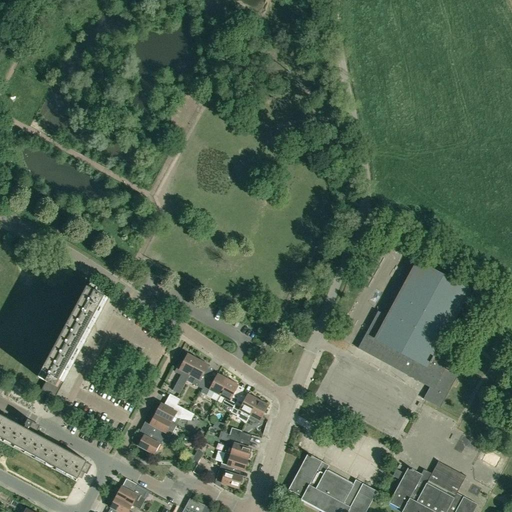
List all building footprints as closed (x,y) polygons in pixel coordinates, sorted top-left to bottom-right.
[(286,131),(277,133),(279,145),(287,144),(286,131)] [(457,376),(445,369),(454,353),(439,345),(450,326),(469,290),(417,262),(387,317),(378,312),(362,340),(358,348),(430,387),(423,399),(425,400),(440,408),(457,376)] [(43,372),(42,371),(39,376),(40,377),(40,378),(57,387),(61,381),(63,382),(108,299),(106,298),(106,297),(88,288),(43,372)] [(190,375),(198,359),(197,357),(194,355),(192,356),(188,354),(182,365),(179,364),(175,372),(181,375),(173,390),(180,394),(190,375)] [(209,365),(205,363),(204,361),(201,359),(199,360),(198,359),(190,375),(195,378),(192,384),(203,389),(206,382),(207,382),(208,379),(203,376),(209,365)] [(220,395),(228,380),(228,379),(227,377),(224,375),(222,376),(218,374),(212,385),(207,382),(206,382),(203,389),(201,392),(212,398),(214,393),(220,395)] [(233,396),(239,385),(235,383),(234,381),(231,379),(229,380),(228,380),(220,395),(225,398),(222,404),(233,409),(236,402),(238,399),(233,396)] [(177,405),(180,399),(170,394),(167,400),(171,402),(177,405)] [(250,416),(258,400),(258,399),(257,397),(254,396),(252,396),(248,394),(242,405),(236,402),(233,409),(231,412),(247,421),(250,416)] [(260,421),(269,405),(265,403),(264,401),(261,399),(259,400),(258,400),(250,416),(248,419),(257,423),(260,421)] [(194,414),(177,405),(171,402),(168,407),(161,404),(159,407),(157,408),(155,411),(156,413),(156,414),(171,423),(174,417),(176,418),(191,421),(194,414)] [(78,479),(79,477),(87,462),(87,461),(32,432),(34,429),(30,427),(33,422),(28,420),(26,425),(24,428),(0,414),(0,437),(5,440),(15,446),(78,479)] [(176,425),(171,423),(156,414),(155,415),(153,415),(151,418),(152,421),(150,424),(157,428),(154,433),(164,439),(167,441),(176,425)] [(241,439),(250,442),(252,435),(241,432),(239,438),(241,439)] [(161,445),(164,439),(154,433),(151,439),(144,435),(142,439),(140,440),(138,443),(139,445),(138,446),(154,455),(160,444),(161,445)] [(239,438),(230,435),(227,447),(225,452),(231,454),(248,460),(248,459),(250,458),(251,455),(250,453),(251,449),(239,445),(241,439),(239,438)] [(203,453),(198,450),(194,456),(192,460),(198,463),(203,453)] [(248,460),(231,454),(225,452),(219,470),(230,473),(232,467),(244,471),(246,467),(247,466),(249,462),(248,460)] [(366,511),(377,491),(367,486),(356,480),(353,485),(326,470),(329,466),(322,462),(308,454),(288,490),(302,497),(301,500),(323,511),(366,511)] [(87,462),(79,477),(82,479),(84,473),(87,474),(92,465),(87,462)] [(473,511),(478,505),(457,493),(465,478),(437,463),(430,476),(423,473),(422,475),(408,467),(389,503),(405,511),(473,511)] [(403,473),(396,469),(395,472),(393,476),(398,479),(400,479),(403,473)] [(242,477),(230,473),(219,470),(215,484),(220,487),(221,483),(239,488),(240,484),(242,483),(243,480),(242,478),(242,477)] [(116,497),(132,505),(137,495),(143,498),(146,492),(136,487),(133,493),(122,487),(120,490),(118,491),(116,494),(116,496),(116,497)] [(131,511),(129,511),(132,505),(116,497),(114,498),(112,501),(113,503),(110,507),(119,511),(131,511)] [(182,511),(201,511),(205,505),(190,498),(182,511)]
